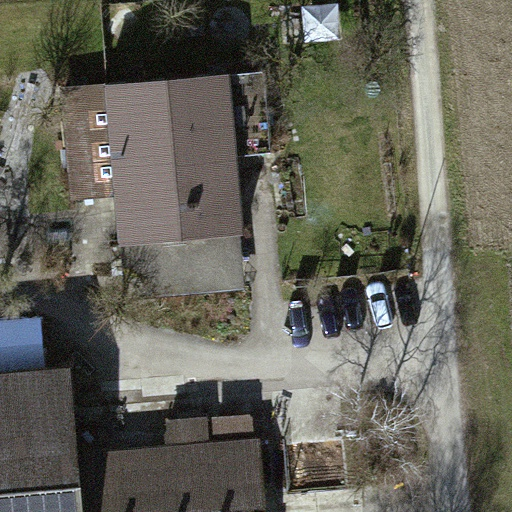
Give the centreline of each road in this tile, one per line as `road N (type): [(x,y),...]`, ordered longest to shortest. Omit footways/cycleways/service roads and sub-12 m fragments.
road 1 (track): [(417,0),(462,511)]
road 2 (unknown): [(0,337),(448,350)]
